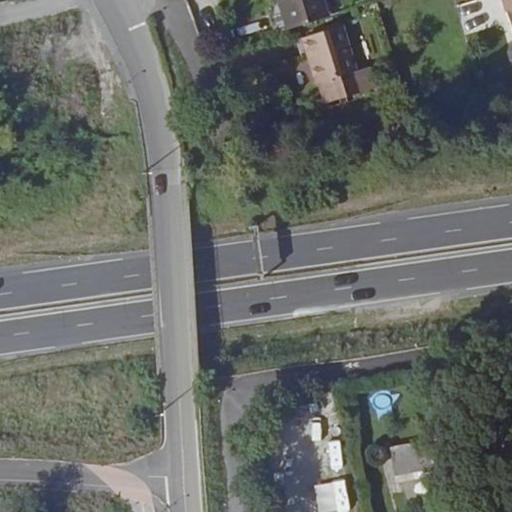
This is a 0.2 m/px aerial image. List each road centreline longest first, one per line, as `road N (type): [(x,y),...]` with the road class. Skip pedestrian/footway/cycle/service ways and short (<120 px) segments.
road 1 (trunk): [(511,218),(0,290)]
road 2 (trunk): [(0,338),(511,267)]
road 3 (tertiary): [(181,470),(155,103),(114,0)]
road 4 (residential): [(234,511),(231,423),(247,394),(268,379),(511,344)]
road 5 (residential): [(0,469),(181,470)]
